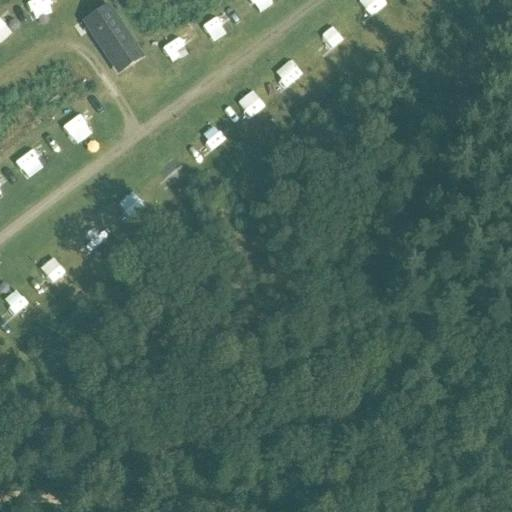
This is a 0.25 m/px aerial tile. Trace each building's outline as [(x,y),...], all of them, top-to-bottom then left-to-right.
[(8,0),(0,7),(0,18),(4,23),(18,9),(8,0)] [(227,0),(226,0),(214,11),(228,29),(242,18),(227,0)] [(143,58),(135,45),(108,4),(81,21),(117,75),(143,58)] [(178,47),(193,43),(188,26),(173,31),(178,47)] [(25,143),(40,159),(58,142),(43,127),(25,143)] [(0,185),(10,190),(21,165),(5,158),(0,169),(0,185)] [(47,256),(61,272),(78,258),(63,242),(47,256)]
